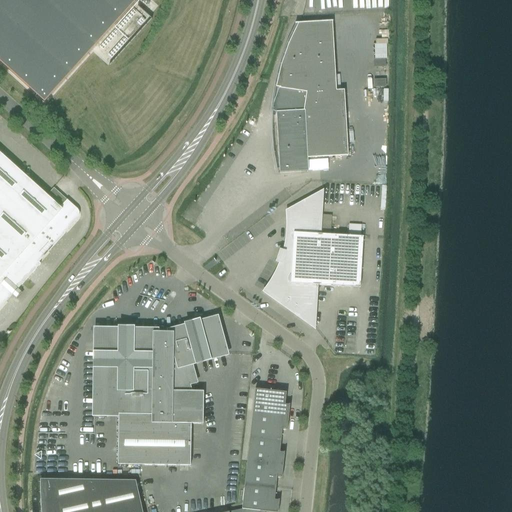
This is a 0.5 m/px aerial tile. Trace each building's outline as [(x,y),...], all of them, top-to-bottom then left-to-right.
[(0,0),(0,63),(44,103),(109,30),(136,0),(0,0)] [(280,88),(278,103),(276,103),(275,107),(277,107),(276,113),(279,173),(308,172),(307,159),(347,156),(344,91),(336,91),(332,22),(294,24),(294,25),(297,24),(288,44),(281,65),(275,88),(280,88)] [(0,153),(0,306),(21,284),(22,285),(40,264),(38,262),(47,251),(48,252),(65,233),(64,232),(76,219),(77,217),(78,214),(77,212),(75,210),(70,205),(71,204),(53,188),(47,196),(0,153)] [(276,272),(271,282),(264,292),(314,327),(315,292),(317,292),(317,288),(316,288),(316,285),(359,288),(362,237),(319,235),(321,193),(286,212),(287,223),(287,233),(286,243),(284,253),(279,251),(279,252),(277,260),(276,260),(276,261),(281,262),(276,272)] [(119,331),(95,330),(94,415),(118,416),(117,466),(190,467),(190,425),(202,425),(203,392),(190,392),(188,385),(196,383),(191,364),(226,355),(216,319),(198,323),(198,322),(186,325),(186,327),(169,332),(169,333),(156,333),(156,331),(132,331),(132,329),(119,329),(119,331)] [(254,390),(253,400),(252,414),(288,418),(289,405),(288,405),(288,406),(284,405),(286,393),(254,390)] [(286,431),(288,418),(252,414),(249,438),(280,441),(282,430),(285,430),(285,431),(286,431)] [(279,453),(280,441),(249,438),(247,462),(283,466),(284,453),(283,453),(279,453)] [(281,478),(283,466),(247,462),(244,486),(275,489),(276,477),(280,478),(281,478)] [(141,511),(135,482),(45,481),(47,491),(44,492),(46,502),(45,502),(47,511),(45,511),(141,511)] [(274,501),(275,489),(244,486),(241,510),(231,511),(259,511),(260,511),(277,511),(279,501),(277,500),(277,501),(274,501)]
